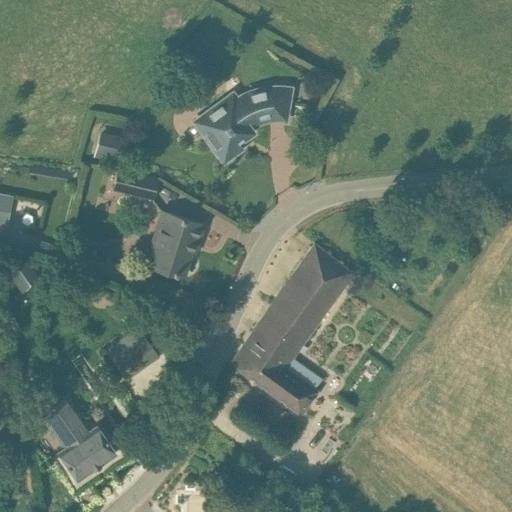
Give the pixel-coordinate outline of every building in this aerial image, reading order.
[(280,119),(285,119),(290,88),(278,87),(270,87),(259,90),(250,92),(242,95),(231,101),(227,97),(209,110),(211,112),(204,117),(202,119),(201,122),(201,125),(201,127),(202,130),(206,136),(204,138),(206,141),(207,140),(223,162),(242,148),(238,142),(252,132),(249,128),(254,125),(257,123),(262,121),(269,119),(275,119),(280,119)] [(93,155),(122,162),(127,136),(99,130),(93,155)] [(152,197),(157,178),(118,168),(113,188),(152,197)] [(0,192),(0,226),(6,227),(12,195),(0,192)] [(145,264),(183,276),(194,241),(198,242),(204,223),(162,210),(145,264)] [(270,305),(309,333),(348,278),(309,249),(270,305)] [(284,368),(309,333),(270,305),(231,362),(301,412),(317,391),(284,368)] [(144,336),(111,359),(124,376),(156,353),(144,336)] [(68,395),(40,414),(63,447),(58,451),(77,479),(115,453),(95,424),(89,428),(68,395)]
